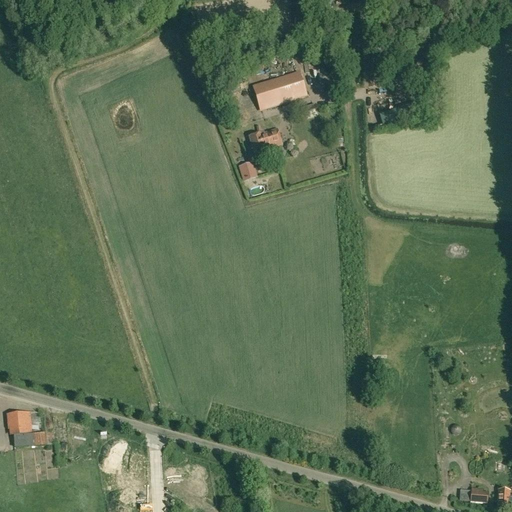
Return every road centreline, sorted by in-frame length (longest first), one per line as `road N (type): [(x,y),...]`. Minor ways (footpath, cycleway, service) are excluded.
road 1 (residential): [(430,17),(337,11),(197,51),(219,122),(231,126),(389,75)]
road 2 (unclassified): [(447,511),(0,387)]
